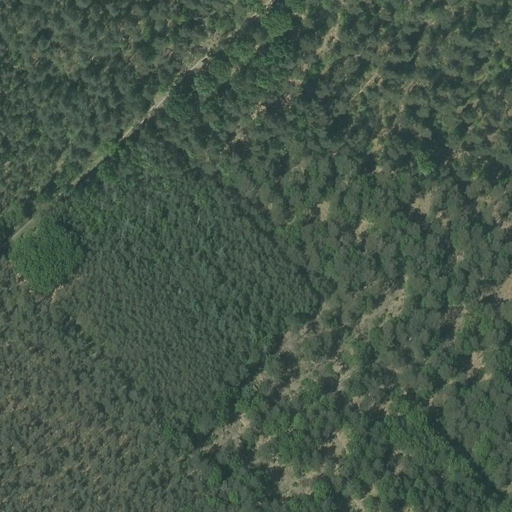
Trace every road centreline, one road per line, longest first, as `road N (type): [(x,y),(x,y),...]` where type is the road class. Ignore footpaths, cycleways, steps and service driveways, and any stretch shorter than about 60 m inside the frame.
road 1 (track): [(275,0),(0,248)]
road 2 (track): [(145,117),(364,356)]
